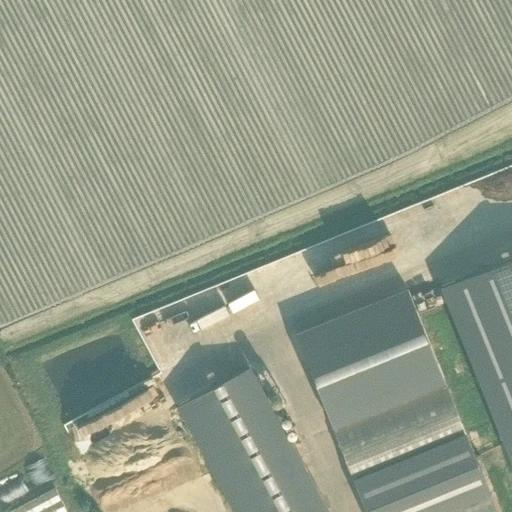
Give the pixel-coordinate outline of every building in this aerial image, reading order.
[(455,381),(329,433),(362,500),(490,445),(455,381)] [(228,458),(237,477),(305,446),(297,427),(228,458)] [(511,511),(511,456),(386,511),(511,511)] [(61,511),(51,493),(13,511),(61,511)] [(324,511),(319,502),(298,511),(324,511)]
